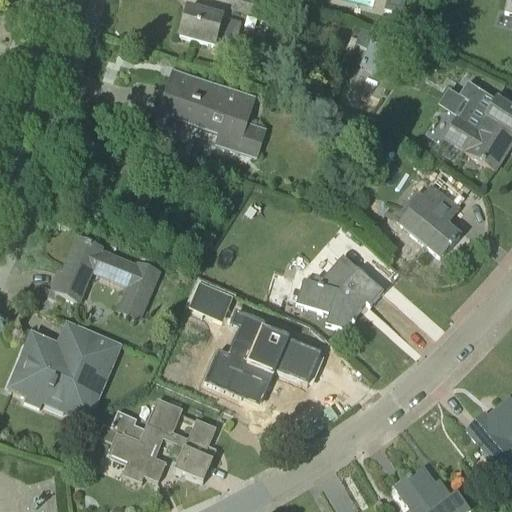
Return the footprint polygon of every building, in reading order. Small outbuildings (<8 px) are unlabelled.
[(271,22),(275,9),(241,0),(236,0),(234,13),(271,22)] [(511,0),(507,0),(503,16),(511,18),(511,0)] [(180,41),(213,50),(212,56),(231,60),(233,51),(239,28),(221,24),(221,22),(187,13),(187,12),(186,12),(178,42),(179,42),(180,41)] [(355,49),(368,52),(370,46),(375,48),(377,40),(360,34),(355,49)] [(387,79),(396,58),(375,48),(370,46),(368,52),(361,67),(387,79)] [(342,64),(347,66),(351,54),(347,52),(342,64)] [(174,81),(170,91),(156,131),(173,137),(176,127),(216,140),(213,150),(255,164),(265,134),(247,128),(254,107),(174,81)] [(511,111),(496,101),(494,105),(467,87),(458,100),(466,105),(443,141),(464,155),(463,156),(494,176),(511,147),(511,111)] [(438,194),(444,186),(438,181),(431,189),(438,194)] [(398,228),(399,230),(426,252),(416,265),(417,265),(427,253),(440,263),(449,252),(450,253),(459,241),(445,230),(458,214),(441,200),(442,199),(429,189),(421,199),(416,195),(393,223),(398,228)] [(328,318),(324,329),(343,335),(351,325),(354,327),(355,326),(352,324),(365,309),(369,312),(383,297),(364,280),(376,267),(341,236),(329,250),(340,260),(316,287),(302,283),(295,308),(328,318)] [(54,297),(79,308),(91,279),(124,293),(114,316),(139,326),(160,277),(136,266),(135,269),(102,255),(103,253),(96,250),(95,251),(77,244),(54,297)] [(239,332),(214,392),(241,403),(239,407),(260,416),(266,403),(262,401),(273,375),(307,389),(307,388),(318,361),(319,361),(319,360),(270,339),(272,334),(255,326),(250,336),(239,332)] [(66,328),(57,350),(30,339),(8,393),(25,400),(24,405),(40,412),(42,407),(82,424),(102,376),(108,379),(119,351),(92,339),(66,328)] [(216,455),(208,452),(215,434),(196,426),(188,445),(172,439),(182,415),(156,404),(143,435),(135,431),(137,426),(116,417),(109,432),(102,429),(96,443),(111,449),(107,460),(110,461),(112,457),(128,463),(121,480),(141,489),(142,488),(140,487),(143,482),(157,488),(165,468),(150,462),(158,442),(184,453),(174,475),(200,486),(202,487),(216,455)] [(466,436),(491,463),(502,475),(511,466),(511,451),(506,445),(511,440),(511,407),(508,404),(487,423),(483,420),(466,436)] [(466,511),(455,497),(454,498),(454,499),(446,505),(422,473),(410,482),(409,480),(405,483),(406,485),(394,494),(407,511),(414,511),(421,507),(424,511),(466,511)]
